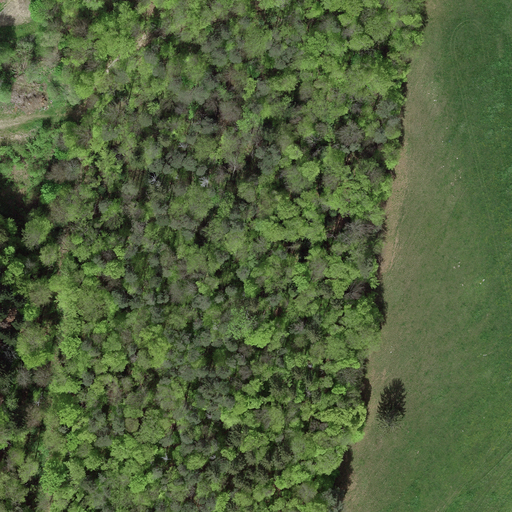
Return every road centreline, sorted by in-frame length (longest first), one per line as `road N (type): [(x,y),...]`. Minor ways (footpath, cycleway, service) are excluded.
road 1 (track): [(47,511),(65,259),(84,167),(77,103)]
road 2 (track): [(0,122),(77,103),(157,33),(269,0)]
